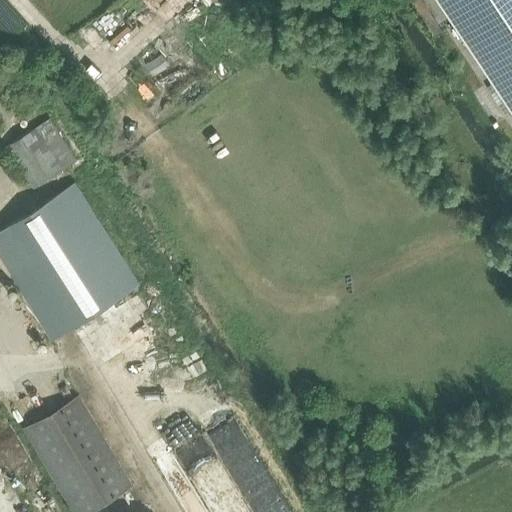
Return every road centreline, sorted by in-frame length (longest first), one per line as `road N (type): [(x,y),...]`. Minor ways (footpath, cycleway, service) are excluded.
road 1 (track): [(170,511),(87,361),(8,373)]
road 2 (track): [(95,65),(155,132),(195,197)]
